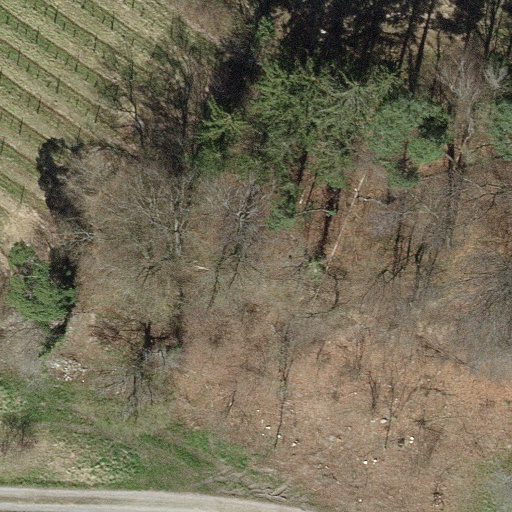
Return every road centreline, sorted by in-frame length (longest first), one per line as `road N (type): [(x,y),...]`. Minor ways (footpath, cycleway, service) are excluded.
road 1 (track): [(139,0),(256,82),(511,107)]
road 2 (track): [(248,511),(0,499)]
